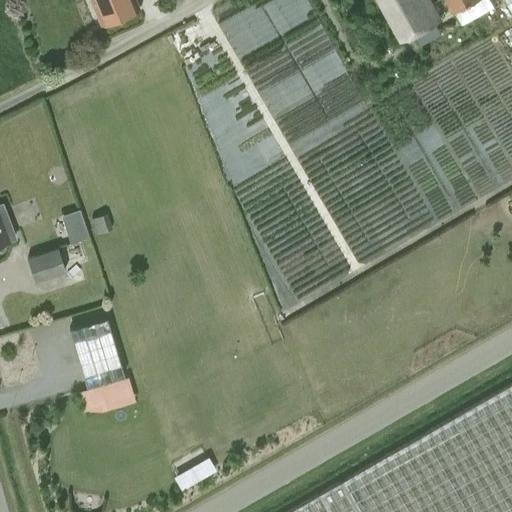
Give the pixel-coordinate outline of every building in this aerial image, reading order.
[(138,7),(135,0),(91,0),(101,23),(138,7)] [(379,0),(401,39),(439,18),(429,0),(379,0)] [(447,0),(453,9),(469,0),(447,0)] [(0,242),(15,237),(2,203),(0,203),(0,242)] [(57,246),(26,255),(34,279),(65,269),(57,246)] [(87,385),(124,374),(107,316),(69,327),(87,385)] [(511,511),(511,381),(438,424),(284,511),(511,511)]
